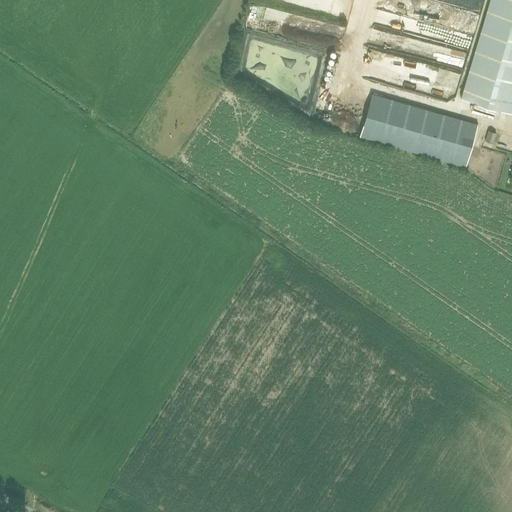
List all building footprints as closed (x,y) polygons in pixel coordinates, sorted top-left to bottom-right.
[(427,0),(375,0),(371,20),(426,31),(428,25),(434,26),(432,35),(463,42),(464,35),(478,38),(479,33),(426,22),(426,19),(441,22),(445,4),(427,0)] [(511,0),(489,0),(460,97),(511,112),(511,0)] [(341,64),(336,80),(346,83),(351,67),(341,64)] [(358,69),(356,77),(365,79),(367,71),(358,69)] [(363,93),(353,128),(361,130),(371,95),(363,93)] [(399,102),(386,144),(465,166),(477,124),(399,102)] [(484,140),(493,143),(496,132),(488,130),(484,140)]
